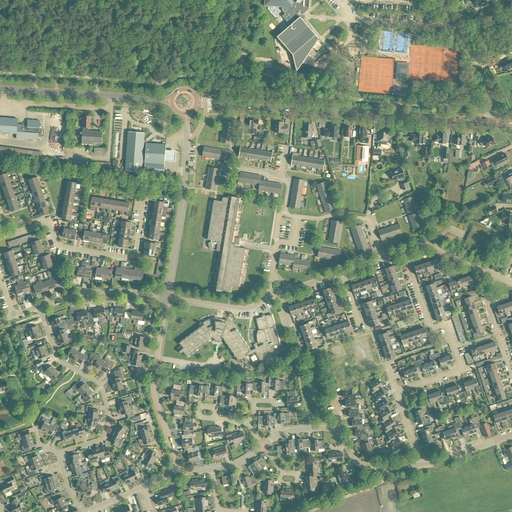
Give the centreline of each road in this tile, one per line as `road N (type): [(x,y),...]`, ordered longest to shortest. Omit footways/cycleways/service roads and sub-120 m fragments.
road 1 (residential): [(0,237),(49,221),(63,247),(134,256),(145,187),(183,193)]
road 2 (tertiary): [(446,120),(223,104)]
road 3 (residential): [(38,306),(60,361),(98,383),(107,408),(101,438),(58,452)]
road 4 (residential): [(175,469),(154,392),(166,297)]
road 5 (tertiary): [(170,100),(0,88)]
road 6 (residential): [(460,368),(446,324),(429,329),(404,251)]
road 7 (unclassified): [(166,297),(98,291),(38,306)]
road 8 (residential): [(382,259),(366,219),(285,211)]
